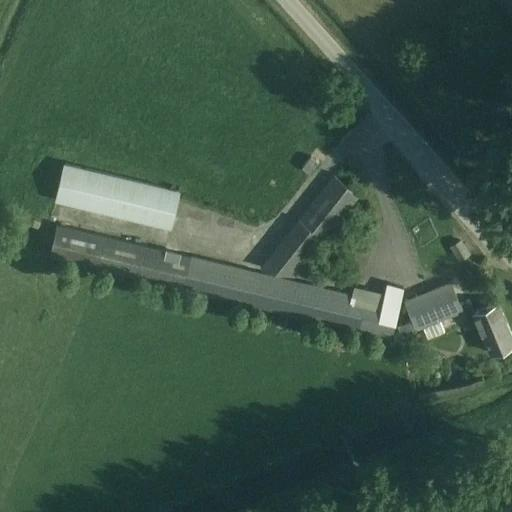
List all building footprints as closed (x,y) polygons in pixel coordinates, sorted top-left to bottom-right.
[(310,155),(302,166),(309,172),(318,161),(311,155),(310,155)] [(64,163),(56,199),(169,227),(178,191),(64,163)] [(332,176),(269,259),(263,266),(293,277),(356,194),(332,176)] [(50,257),(385,336),(390,338),(402,287),(388,284),(385,295),(354,288),(353,293),(153,246),(152,248),(58,225),(50,257)] [(460,239),(449,246),(458,261),(470,255),(460,239)] [(411,319),(398,324),(402,334),(415,328),(422,325),(427,338),(444,331),(439,319),(462,310),(469,327),(478,323),(490,354),(511,344),(511,338),(498,302),(473,312),(468,300),(459,304),(450,282),(425,292),(404,300),(412,319),(411,319)]
